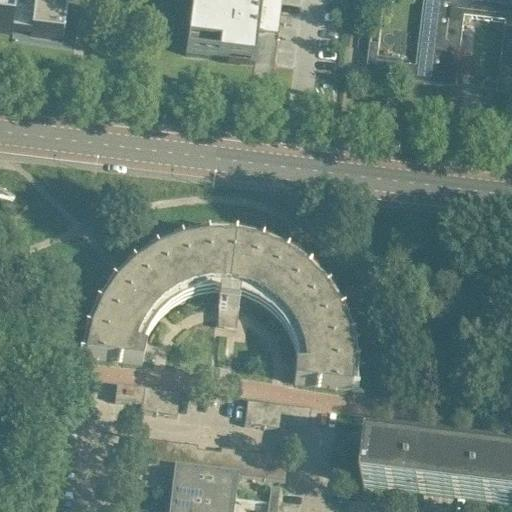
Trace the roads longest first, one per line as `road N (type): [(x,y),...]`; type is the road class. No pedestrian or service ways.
road 1 (tertiary): [(511,196),(0,131)]
road 2 (residential): [(96,511),(112,374)]
